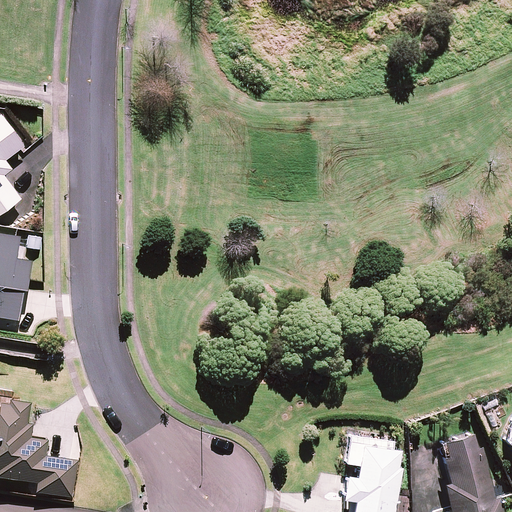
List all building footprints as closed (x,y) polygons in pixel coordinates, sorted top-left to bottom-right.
[(19,146),(0,120),(0,211),(17,199),(0,176),(0,174),(8,169),(1,160),(19,146)] [(14,235),(0,233),(0,317),(15,320),(19,289),(22,290),(26,261),(11,259),(14,235)] [(0,476),(34,482),(33,493),(70,499),(75,461),(41,456),(44,441),(26,438),(29,422),(23,422),(26,403),(0,399),(0,476)] [(511,417),(491,439),(511,459),(511,417)] [(396,441),(345,433),(341,460),(352,462),(350,477),(340,476),(337,496),(349,498),(347,511),(388,511),(396,468),(391,467),(396,441)] [(444,511),(498,511),(494,497),(488,498),(469,433),(428,444),(447,511),(444,511)]
